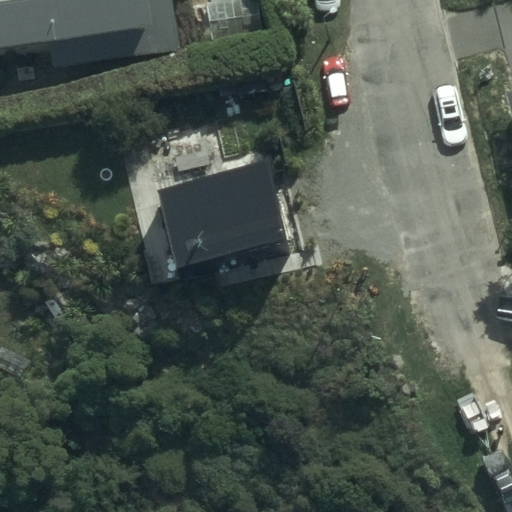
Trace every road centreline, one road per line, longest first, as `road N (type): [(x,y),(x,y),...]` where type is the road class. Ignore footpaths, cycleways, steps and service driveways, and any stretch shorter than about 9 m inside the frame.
road 1 (residential): [(394,0),(457,263)]
road 2 (track): [(511,444),(457,263)]
